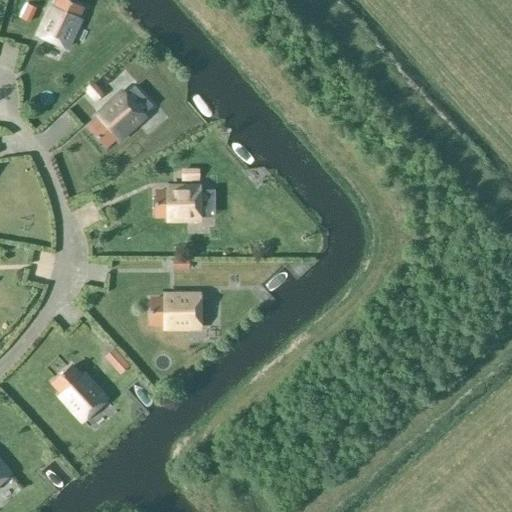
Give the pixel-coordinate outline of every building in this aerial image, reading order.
[(80,19),(75,17),(80,7),(66,0),(59,0),(52,17),(48,15),(38,36),(66,49),(80,19)] [(19,19),(31,25),(38,9),(26,3),(19,19)] [(94,103),(103,96),(92,84),(83,91),(94,103)] [(144,116),(123,93),(104,110),(107,114),(90,129),(104,145),(115,136),(118,139),(144,116)] [(199,170),(182,170),(182,182),(199,182),(199,170)] [(155,193),(155,214),(167,214),(167,219),(199,219),(199,188),(176,188),(176,193),(155,193)] [(172,261),(173,271),(189,271),(189,260),(172,261)] [(199,296),(173,296),(173,301),(150,301),(151,322),(165,322),(165,327),(200,327),(199,296)] [(118,355),(110,362),(122,375),(130,367),(118,355)] [(54,382),(63,392),(60,395),(83,421),(106,400),(89,381),(85,385),(69,367),(54,382)] [(0,482),(9,475),(0,465),(0,482)]
